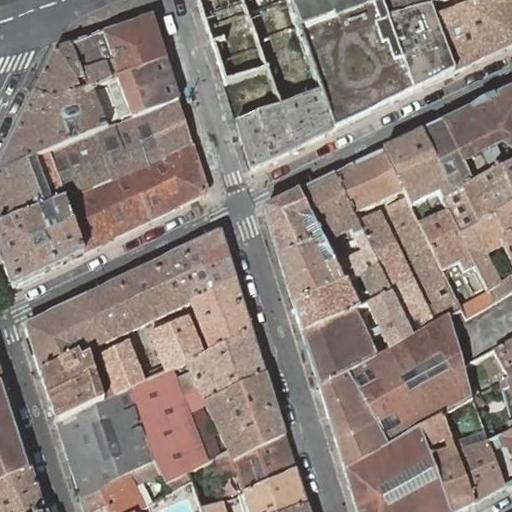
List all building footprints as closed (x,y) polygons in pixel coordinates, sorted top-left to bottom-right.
[(380,0),(288,0),(334,132),(414,93),(380,0)] [(388,20),(431,7),(431,6),(428,0),(380,0),(382,3),(383,5),(388,20)] [(466,8),(484,59),(511,45),(511,0),(489,0),(479,4),(466,8)] [(403,63),(414,93),(455,73),(436,19),(431,7),(388,20),(403,63)] [(436,19),(455,73),(484,59),(466,8),(443,16),(436,19)] [(92,93),(108,86),(118,82),(166,63),(153,19),(113,33),(71,48),(84,83),(88,94),(92,93)] [(55,54),(35,96),(56,107),(80,97),(76,86),(84,83),(71,48),(55,54)] [(110,91),(123,125),(133,122),(179,103),(166,63),(118,82),(108,86),(110,91)] [(473,188),(511,168),(511,90),(479,108),(442,125),(473,188)] [(35,96),(0,166),(0,174),(18,168),(47,156),(107,132),(92,93),(88,94),(80,97),(56,107),(35,96)] [(65,203),(84,254),(176,209),(171,199),(172,186),(176,184),(164,160),(193,146),(179,103),(133,122),(123,125),(107,132),(47,156),(18,168),(35,214),(64,203),(65,203)] [(448,189),(452,199),(473,188),(442,125),(421,135),(448,189)] [(470,256),(461,238),(448,213),(427,223),(417,204),(438,193),(443,204),(452,199),(448,189),(421,135),(384,154),(404,194),(407,199),(410,207),(442,270),(445,269),(445,268),(461,261),(465,270),(474,265),(470,256)] [(171,199),(176,209),(206,195),(207,192),(193,146),(164,160),(176,184),(172,186),(171,199)] [(354,217),(357,223),(363,235),(379,268),(393,295),(413,338),(449,318),(461,310),(460,308),(442,270),(410,207),(407,199),(404,194),(384,154),(335,178),(354,217)] [(0,227),(35,214),(18,168),(0,174),(0,227)] [(493,222),(511,211),(511,168),(473,188),(452,199),(443,204),(448,213),(461,238),(493,222)] [(354,217),(335,178),(298,195),(321,240),(332,235),(351,226),(352,230),(354,232),(349,235),(352,240),(355,238),(363,253),(355,258),(349,261),(341,264),(333,249),(327,252),(343,285),(349,282),(360,277),(379,268),(363,235),(357,223),(354,217)] [(321,240),(298,195),(266,212),(265,214),(280,261),(321,240)] [(35,214),(0,227),(0,249),(12,288),(14,288),(84,254),(65,203),(64,203),(35,214)] [(470,256),(474,265),(489,292),(489,294),(495,304),(511,294),(511,211),(493,222),(461,238),(470,256)] [(202,299),(236,283),(221,236),(218,235),(181,253),(202,299)] [(280,261),(294,309),(343,285),(327,252),(321,240),(280,261)] [(181,253),(152,267),(174,312),(177,311),(191,304),(202,299),(181,253)] [(152,267),(89,298),(105,345),(110,343),(174,312),(152,267)] [(373,305),(393,295),(379,268),(360,277),(373,305)] [(294,309),(303,338),(354,314),(357,313),(347,292),(353,289),(349,282),(343,285),(294,309)] [(211,354),(252,336),(236,283),(202,299),(191,304),(211,354)] [(460,308),(461,310),(466,321),(468,319),(495,304),(489,294),(489,292),(460,308)] [(383,335),(391,351),(413,338),(393,295),(373,305),(369,307),(383,335)] [(105,345),(89,298),(27,328),(26,331),(40,376),(79,357),(82,362),(86,360),(84,355),(89,353),(105,345)] [(303,338),(320,391),(376,360),(382,357),(379,350),(378,351),(373,353),(372,349),(368,343),(354,314),(303,338)] [(443,418),(472,402),(471,400),(469,391),(463,370),(449,318),(413,338),(391,351),(382,357),(376,360),(320,391),(358,511),(449,511),(420,431),(443,418)] [(92,358),(89,353),(84,355),(86,360),(90,359),(95,379),(103,405),(114,399),(130,392),(144,385),(166,375),(169,374),(185,367),(204,358),(200,351),(187,321),(183,323),(150,336),(164,368),(141,378),(128,345),(99,359),(112,392),(107,394),(95,361),(92,358)] [(144,385),(130,392),(154,461),(160,473),(167,486),(209,464),(200,446),(184,414),(203,406),(266,377),(252,336),(211,354),(204,358),(185,367),(198,394),(179,401),(169,374),(166,375),(144,385)] [(509,381),(511,378),(511,344),(494,354),(509,381)] [(488,357),(502,384),(509,381),(494,354),(488,357)] [(79,357),(40,376),(48,400),(95,379),(90,359),(86,360),(82,362),(79,357)] [(233,463),(285,438),(277,413),(266,377),(203,406),(218,436),(228,454),(233,463)] [(511,428),(511,378),(509,381),(502,384),(504,391),(511,386),(511,387),(511,421),(509,422),(511,428)] [(103,405),(95,379),(48,400),(56,426),(103,405)] [(0,486),(31,472),(16,424),(3,384),(0,385),(0,486)] [(471,400),(480,396),(480,395),(476,386),(469,391),(471,400)] [(114,399),(103,405),(56,426),(81,502),(123,478),(128,476),(138,470),(154,461),(130,392),(114,399)] [(473,401),(475,407),(484,404),(480,396),(471,400),(472,402),(473,401)] [(449,511),(463,511),(475,505),(456,453),(450,437),(443,418),(420,431),(449,511)] [(511,484),(511,430),(489,444),(505,488),(511,484)] [(475,505),(505,488),(489,444),(489,441),(470,448),(467,440),(458,443),(455,436),(450,437),(456,453),(475,505)] [(296,473),(285,438),(233,463),(228,454),(216,461),(223,480),(237,475),(244,496),(296,473)] [(160,473),(154,461),(138,470),(128,476),(134,487),(144,481),(160,473)] [(0,511),(44,511),(31,472),(0,486),(0,511)] [(298,511),(307,509),(296,473),(239,499),(242,504),(246,502),(249,511),(298,511)] [(123,478),(81,502),(83,511),(140,511),(141,511),(123,478)]
